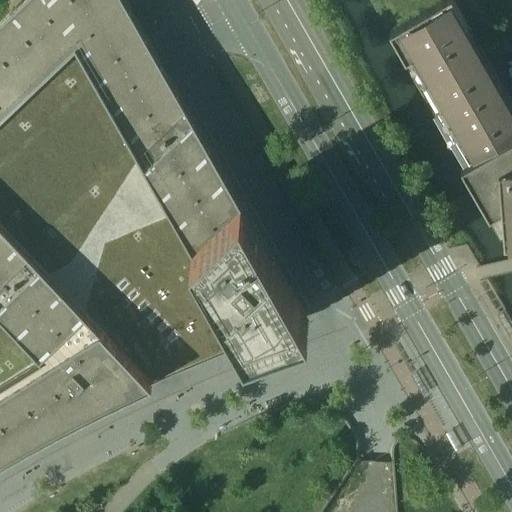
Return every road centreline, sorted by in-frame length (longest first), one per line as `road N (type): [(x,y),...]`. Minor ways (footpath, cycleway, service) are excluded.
road 1 (secondary): [(251,0),(511,485)]
road 2 (secondary): [(511,403),(281,0)]
road 3 (residential): [(169,0),(223,75),(252,174)]
